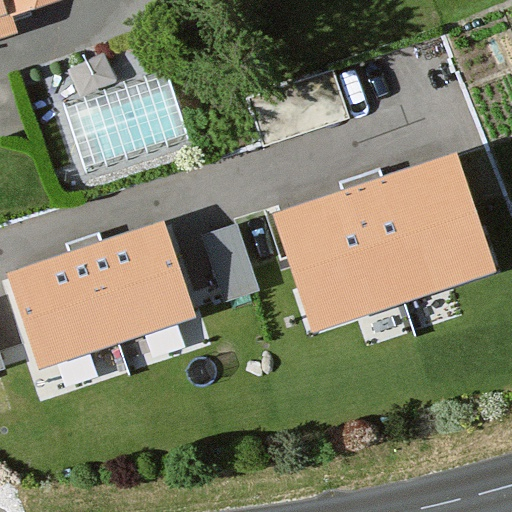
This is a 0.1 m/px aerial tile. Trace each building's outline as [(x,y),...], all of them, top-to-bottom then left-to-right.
[(125,0),(0,0),(0,60),(40,48),(34,29),(125,0)] [(194,146),(173,81),(65,117),(86,182),(194,146)] [(456,154),(272,215),(312,333),(496,272),(456,154)] [(244,227),(211,235),(226,300),(259,292),(244,227)] [(191,325),(161,238),(13,289),(42,375),(191,325)]
